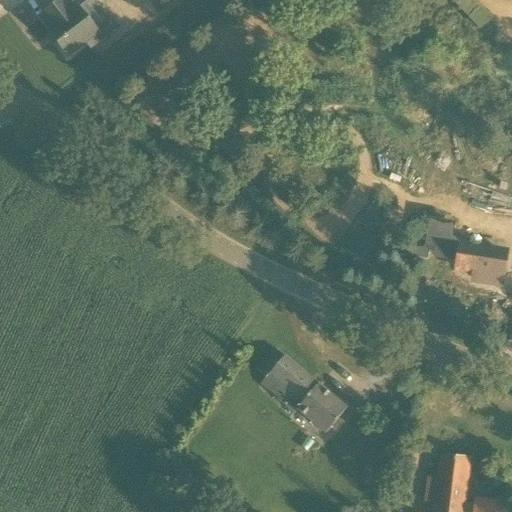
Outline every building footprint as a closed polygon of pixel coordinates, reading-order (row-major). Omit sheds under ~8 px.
[(67,58),(97,34),(78,9),(75,11),(66,0),(62,0),(40,18),(50,30),(47,32),(67,58)] [(366,261),(379,241),(356,226),(343,246),(366,261)] [(511,257),(468,246),(463,268),(481,273),(479,282),(503,288),(511,257)] [(297,411),(326,435),(346,410),(274,349),(256,371),(265,379),(260,385),(294,415),(297,411)] [(462,511),(468,459),(441,458),(438,482),(428,481),(425,502),(435,503),(433,511),(462,511)] [(473,511),(507,511),(508,499),(474,498),(473,511)]
